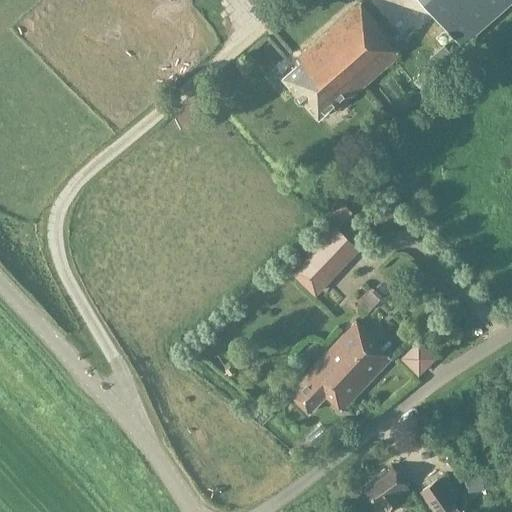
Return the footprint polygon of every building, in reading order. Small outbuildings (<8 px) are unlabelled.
[(420,0),(458,43),(506,0),(420,0)] [(399,55),(387,42),(390,39),(360,4),(296,59),(300,63),(282,79),(316,119),(331,106),(334,110),(399,55)] [(332,228),(304,259),(323,276),(351,245),(332,228)] [(304,377),(306,378),(288,397),(307,415),(324,396),(341,412),(390,359),(379,348),(381,346),(356,322),(304,377)] [(425,362),(421,347),(404,352),(408,366),(425,362)] [(377,506),(381,504),(387,511),(389,511),(401,504),(396,498),(408,489),(391,465),(385,470),(384,468),(374,476),(377,480),(364,489),(377,506)] [(431,511),(441,511),(455,502),(460,498),(443,474),(438,478),(418,492),(431,511)]
